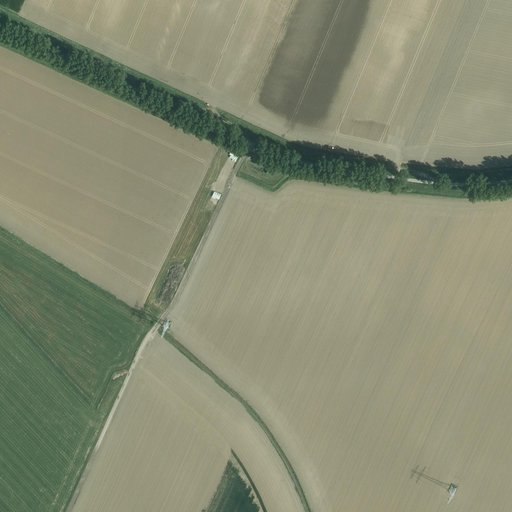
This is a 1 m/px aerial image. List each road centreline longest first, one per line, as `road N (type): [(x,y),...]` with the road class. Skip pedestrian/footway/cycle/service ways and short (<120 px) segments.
road 1 (unclassified): [(0,27),(295,161),(425,182),(511,182)]
road 2 (track): [(67,511),(143,342),(170,308),(249,143)]
